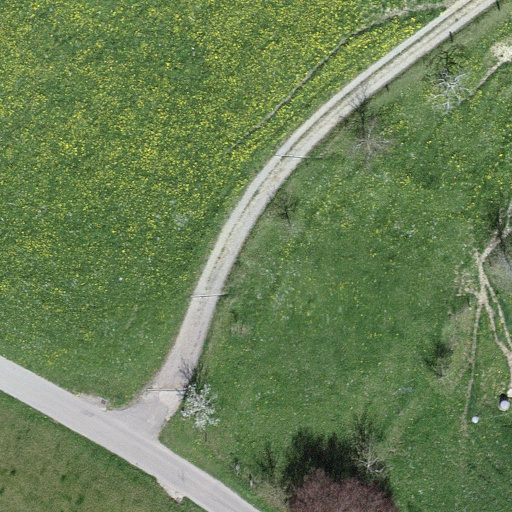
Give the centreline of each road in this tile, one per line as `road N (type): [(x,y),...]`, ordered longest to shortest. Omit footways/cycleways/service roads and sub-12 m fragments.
road 1 (track): [(480,0),(316,128),(249,211),(165,389),(130,444)]
road 2 (residential): [(0,371),(232,511)]
